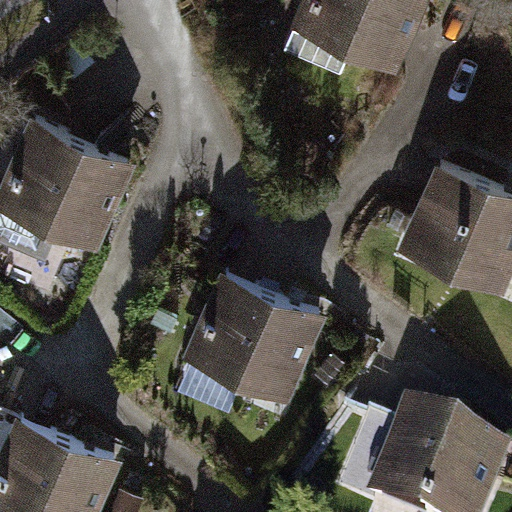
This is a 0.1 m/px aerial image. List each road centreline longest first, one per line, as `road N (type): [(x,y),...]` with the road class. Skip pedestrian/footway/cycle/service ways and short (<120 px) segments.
road 1 (residential): [(195,126),(260,203),(360,294),(511,413)]
road 2 (residential): [(195,126),(79,373)]
road 3 (residential): [(79,373),(237,511)]
road 4 (residential): [(141,0),(167,41),(195,126)]
